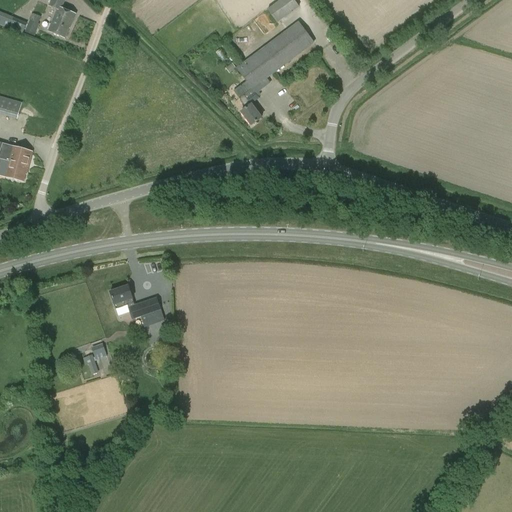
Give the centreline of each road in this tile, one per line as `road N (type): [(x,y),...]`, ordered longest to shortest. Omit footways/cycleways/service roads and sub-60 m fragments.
road 1 (secondary): [(511,274),(346,239),(239,234),(129,242)]
road 2 (unclassified): [(327,167),(345,94),(469,0)]
road 3 (unclassified): [(40,222),(40,196),(106,10)]
road 4 (unclassified): [(122,196),(254,165),(327,167)]
road 5 (unclassified): [(327,167),(511,227)]
road 6 (secondary): [(0,273),(129,242)]
road 7 (unclassified): [(433,511),(511,406)]
